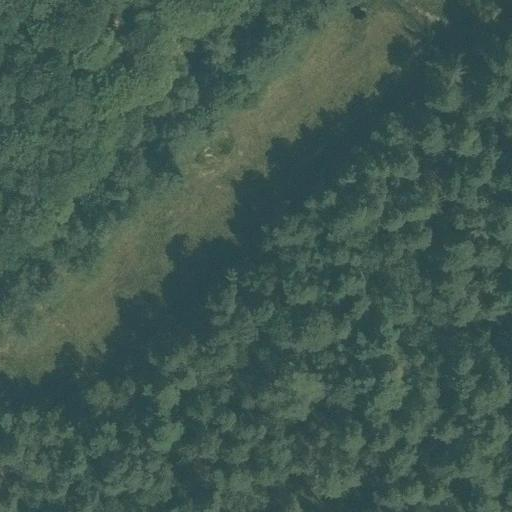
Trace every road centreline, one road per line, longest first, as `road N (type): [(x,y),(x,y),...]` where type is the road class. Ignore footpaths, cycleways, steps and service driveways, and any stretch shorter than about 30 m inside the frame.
road 1 (track): [(470,0),(129,343),(97,353),(30,412),(0,469)]
road 2 (track): [(211,0),(0,257)]
